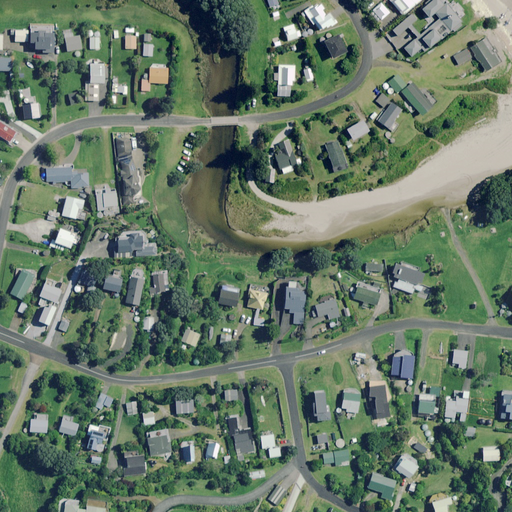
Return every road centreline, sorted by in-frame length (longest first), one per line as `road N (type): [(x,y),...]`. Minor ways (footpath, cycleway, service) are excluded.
road 1 (residential): [(0,236),(15,177),(67,129),(104,120),(267,118),(348,90),(367,49),(347,0)]
road 2 (residential): [(0,333),(121,380),(286,359)]
road 3 (residential): [(286,359),(410,323),(511,332)]
road 4 (residential): [(286,359),(306,474),(358,511)]
